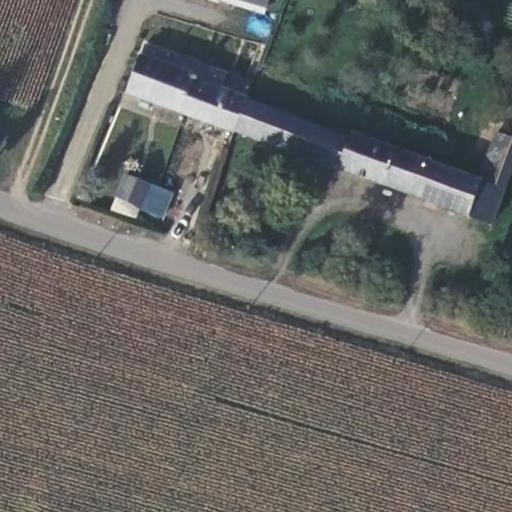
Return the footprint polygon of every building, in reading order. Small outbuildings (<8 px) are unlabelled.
[(144,68),(166,76),(169,73),(145,65),(144,68)] [(202,74),(180,67),(176,79),(198,87),(202,74)] [(144,68),(133,100),(186,120),(197,90),(198,87),(176,79),(166,76),(144,68)] [(197,90),(223,99),(229,83),(202,74),(198,87),(197,90)] [(237,140),(249,108),(223,99),(197,90),(186,120),(237,140)] [(249,108),(237,140),(471,227),(483,194),(249,108)] [(136,219),(139,210),(162,219),(173,192),(124,173),(110,209),(136,219)] [(483,194),(471,227),(491,235),(503,202),(483,194)]
